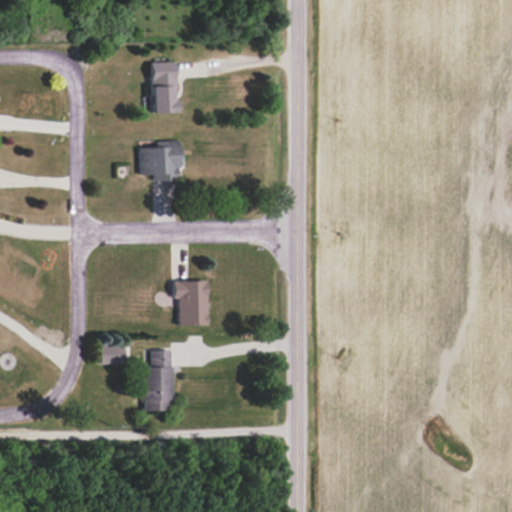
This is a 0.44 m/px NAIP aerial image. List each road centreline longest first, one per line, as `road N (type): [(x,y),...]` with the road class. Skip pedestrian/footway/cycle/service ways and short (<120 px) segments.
road 1 (residential): [(38,56),(72,70),(76,84),(73,369),(50,400),(0,414),(38,56)]
road 2 (tertiary): [(297,0),(296,511)]
road 3 (residential): [(297,227),(80,233)]
